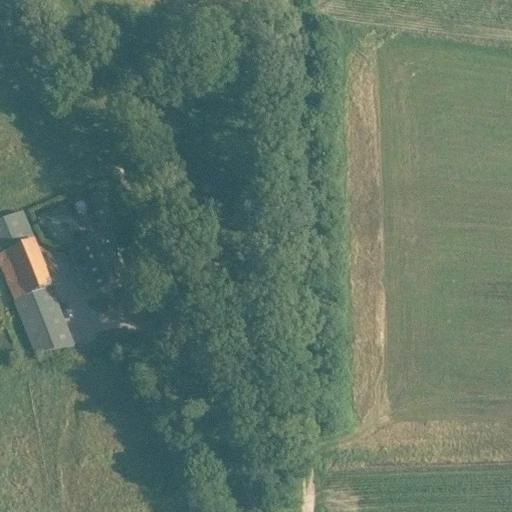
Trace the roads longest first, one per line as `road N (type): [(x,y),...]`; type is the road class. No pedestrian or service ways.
road 1 (track): [(306,511),(289,0)]
road 2 (unclassified): [(261,511),(123,164)]
